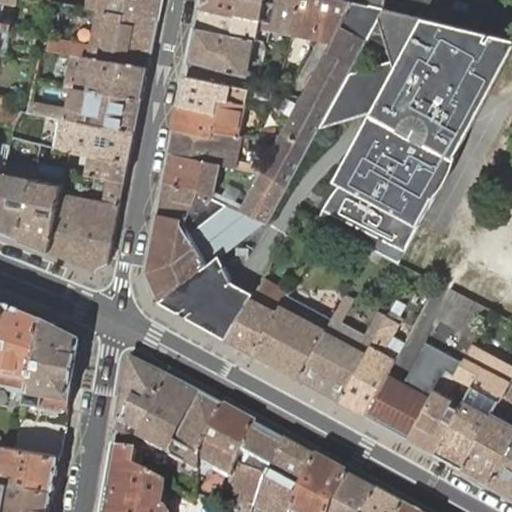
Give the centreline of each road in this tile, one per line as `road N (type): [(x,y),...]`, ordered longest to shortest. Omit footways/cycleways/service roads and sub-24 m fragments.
road 1 (tertiary): [(475,511),(116,315)]
road 2 (tertiary): [(116,315),(182,0)]
road 3 (tertiary): [(82,511),(116,315)]
road 4 (tertiary): [(116,315),(0,268)]
